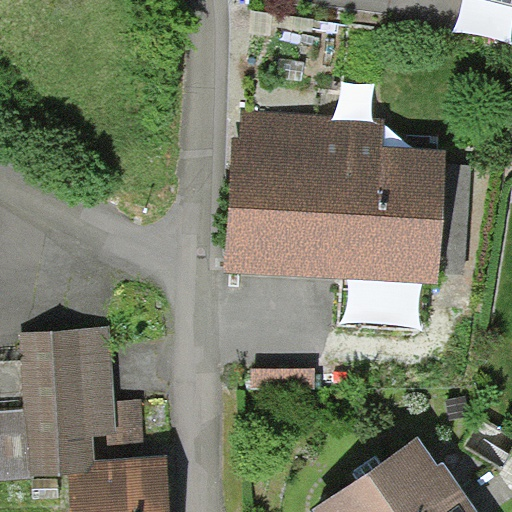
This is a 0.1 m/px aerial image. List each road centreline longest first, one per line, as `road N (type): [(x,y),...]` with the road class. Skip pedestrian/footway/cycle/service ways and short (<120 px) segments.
road 1 (residential): [(199,247),(201,511)]
road 2 (residential): [(204,0),(199,247)]
road 3 (residential): [(199,247),(142,244),(0,175)]
